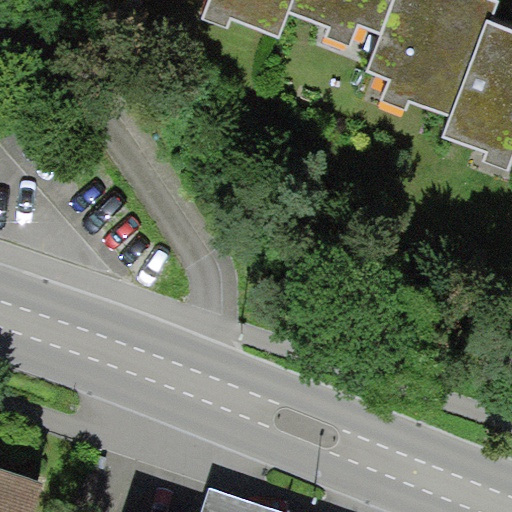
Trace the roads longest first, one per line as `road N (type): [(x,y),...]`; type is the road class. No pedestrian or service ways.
road 1 (primary): [(0,322),(511,498)]
road 2 (unknown): [(184,388),(113,511)]
